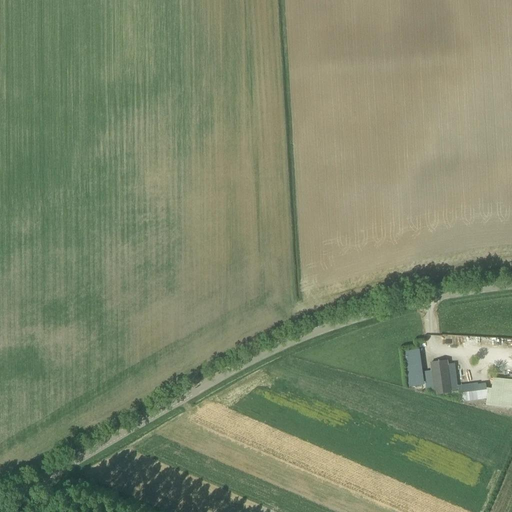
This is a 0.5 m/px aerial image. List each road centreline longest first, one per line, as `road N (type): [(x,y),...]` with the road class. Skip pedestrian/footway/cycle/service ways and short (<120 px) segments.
road 1 (tertiary): [(511,286),(358,318),(191,392)]
road 2 (tertiary): [(0,506),(191,392)]
